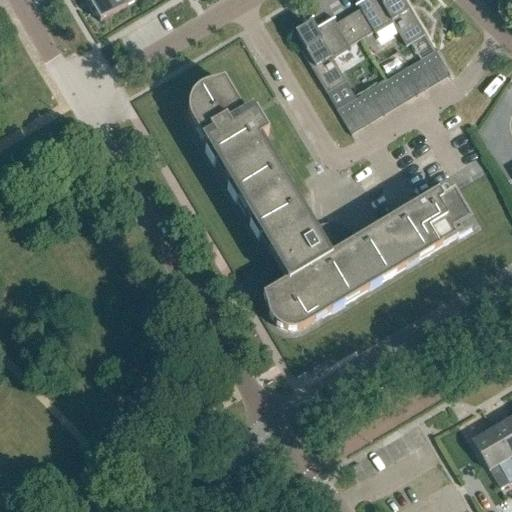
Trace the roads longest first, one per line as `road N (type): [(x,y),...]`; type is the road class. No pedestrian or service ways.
road 1 (residential): [(244,10),(333,167),(456,97),(504,44)]
road 2 (residential): [(270,431),(76,100)]
road 3 (tertiary): [(270,431),(511,280)]
road 4 (residential): [(76,100),(244,10)]
